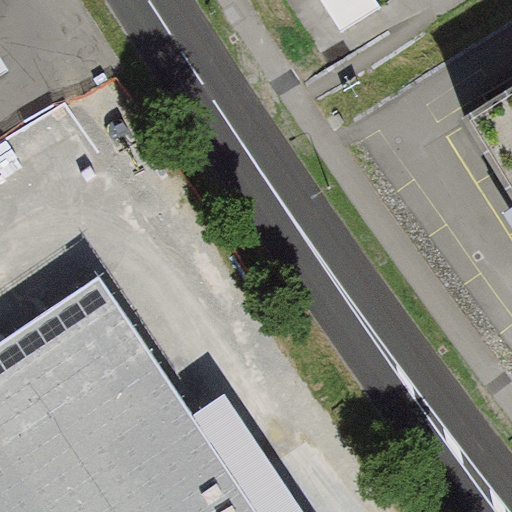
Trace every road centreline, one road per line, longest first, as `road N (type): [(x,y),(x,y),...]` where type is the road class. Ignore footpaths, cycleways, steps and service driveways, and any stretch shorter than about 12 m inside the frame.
road 1 (primary): [(504,511),(320,258),(150,0)]
road 2 (track): [(221,0),(511,385)]
